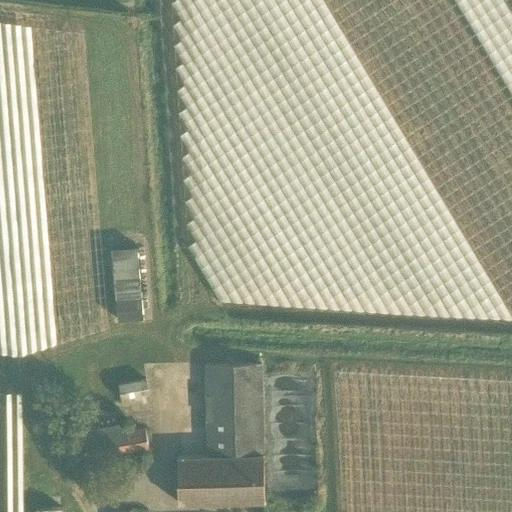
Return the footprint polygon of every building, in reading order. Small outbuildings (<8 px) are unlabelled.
[(143,318),(137,245),(113,247),(119,320),(143,318)] [(106,362),(84,366),(93,410),(115,407),(106,362)] [(205,363),(207,455),(265,453),(263,362),(205,363)] [(123,400),(142,396),(144,402),(151,400),(145,377),(120,383),(123,400)] [(0,511),(24,511),(21,388),(0,388),(0,511)] [(145,427),(119,430),(118,425),(84,430),(88,460),(149,451),(145,427)] [(34,445),(34,461),(63,461),(63,445),(34,445)] [(177,455),(178,504),(266,502),(265,453),(207,455),(177,455)]
